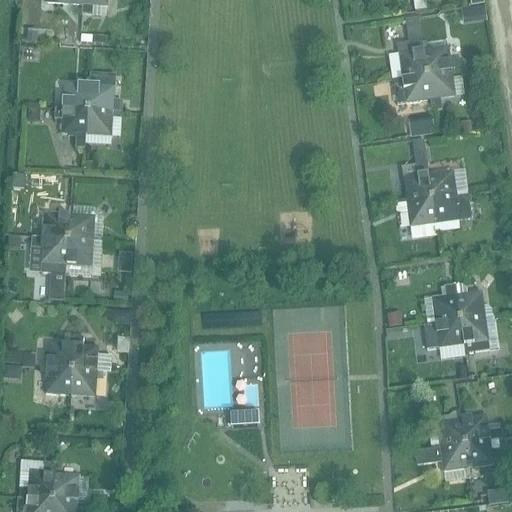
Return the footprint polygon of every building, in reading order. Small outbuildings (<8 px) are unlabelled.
[(81,0),(82,6),(81,16),(92,16),(92,7),(106,8),(106,0),(81,0)] [(423,0),(414,1),(415,11),(425,10),(423,0)] [(391,83),(426,78),(423,52),(422,52),(421,43),(410,45),(412,54),(397,56),(400,74),(389,76),(390,82),(391,82),(391,83)] [(446,49),(423,52),(426,78),(450,74),(450,73),(462,72),(460,62),(448,63),(446,49)] [(441,112),(439,100),(454,98),(450,74),(426,78),(429,102),(431,113),(441,112)] [(405,105),(429,102),(426,78),(391,83),(395,107),(405,105)] [(63,86),(62,110),(62,111),(87,112),(89,80),(86,80),(86,87),(63,86)] [(89,80),(87,112),(112,114),(113,89),(93,88),(93,80),(89,80)] [(62,111),(62,110),(54,110),(53,121),(61,121),(60,136),(66,136),(67,138),(75,138),(74,150),(84,151),(85,137),(87,112),(62,111)] [(112,114),(87,112),(85,137),(111,138),(112,114)] [(461,185),(473,183),(469,161),(457,163),(461,185)] [(406,205),(430,201),(427,177),(428,177),(426,166),(416,168),(417,178),(403,180),(406,202),(396,203),(396,206),(406,205)] [(427,177),(430,201),(455,198),(455,199),(465,197),(465,193),(455,195),(452,173),(428,177),(427,177)] [(455,198),(430,201),(433,226),(434,226),(459,223),(455,199),(455,198)] [(435,236),(434,226),(433,226),(430,201),(406,205),(409,230),(431,227),(432,237),(435,236)] [(68,216),(67,241),(91,242),(93,218),(72,216),(72,208),(69,208),(68,216)] [(34,238),(67,241),(68,216),(44,215),(43,237),(35,236),(34,238)] [(40,275),(64,277),(67,241),(34,238),(34,239),(31,239),(30,250),(42,250),(40,275)] [(91,242),(67,241),(64,277),(65,277),(65,276),(89,278),(91,246),(101,247),(101,244),(91,243),(91,242)] [(459,322),(454,287),(444,289),(445,298),(431,300),(434,321),(426,322),(426,326),(435,325),(459,322)] [(458,287),(454,287),(459,322),(484,319),(482,309),(480,294),(459,297),(458,287)] [(484,319),(459,322),(462,347),(464,356),(488,353),(487,343),(484,319)] [(426,326),(423,327),(426,351),(438,350),(462,347),(459,322),(435,325),(426,326)] [(48,335),(45,370),(71,371),(72,347),(73,337),(48,335)] [(72,347),(71,371),(95,373),(108,374),(109,366),(110,356),(96,355),(96,348),(72,347)] [(68,411),(71,371),(45,370),(45,371),(37,370),(36,381),(45,382),(44,394),(67,396),(66,411),(68,411)] [(70,412),(71,396),(93,398),(95,373),(71,371),(68,411),(70,412)] [(443,424),(436,424),(440,449),(440,450),(464,446),(460,421),(465,421),(464,413),(451,415),(443,424)] [(494,431),(487,432),(485,418),(465,421),(460,421),(464,446),(489,443),(496,442),(494,431)] [(479,481),(477,469),(492,467),(490,453),(499,452),(497,442),(496,442),(489,443),(464,446),(467,471),(468,482),(479,481)] [(440,449),(415,452),(417,466),(441,463),(442,474),(467,471),(464,446),(440,450),(440,449)] [(20,474),(18,498),(51,501),(53,476),(54,464),(43,463),(43,472),(28,472),(28,475),(20,474)] [(53,476),(51,501),(84,503),(84,499),(77,499),(78,478),(53,476)] [(510,495),(490,497),(491,510),(511,508),(510,495)] [(16,499),(15,511),(50,511),(51,501),(18,498),(18,499),(16,499)] [(51,501),(50,511),(76,511),(76,506),(84,506),(84,503),(51,501)]
